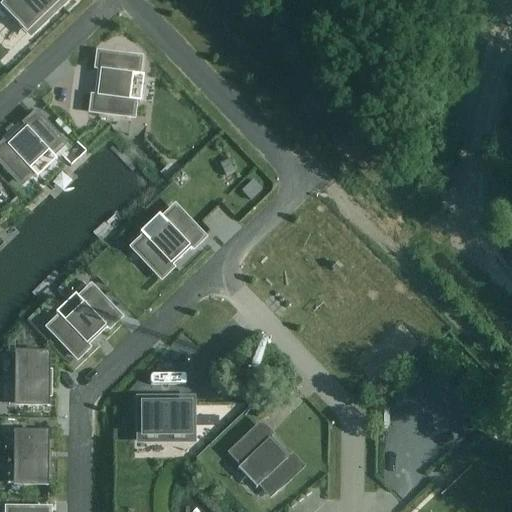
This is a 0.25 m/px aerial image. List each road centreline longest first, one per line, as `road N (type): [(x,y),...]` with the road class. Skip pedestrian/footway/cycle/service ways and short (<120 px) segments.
road 1 (residential): [(210,274),(350,417),(352,511)]
road 2 (residential): [(210,274),(79,401),(80,511)]
road 3 (residential): [(511,380),(313,180)]
road 4 (residential): [(313,180),(130,0)]
road 5 (residential): [(117,0),(0,109)]
road 6 (residential): [(313,180),(210,274)]
